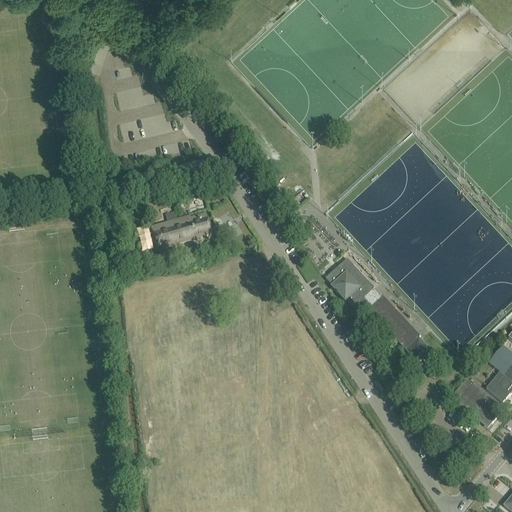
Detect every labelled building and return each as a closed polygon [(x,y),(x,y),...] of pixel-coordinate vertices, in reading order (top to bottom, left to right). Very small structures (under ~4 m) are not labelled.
[(465,345),(511,301),(511,247),(460,192),(458,197),(455,196),(455,203),(433,194),(429,204),(429,199),(424,197),(427,189),(449,190),(440,187),(442,182),(434,181),(436,184),(431,189),(427,186),(419,185),(414,191),(410,189),(401,189),(401,178),(397,187),(384,186),(388,183),(383,181),(383,172),(372,182),(369,254),(460,351),(462,345),(465,345)] [(121,193),(120,184),(117,184),(116,180),(111,181),(113,195),(121,193)] [(187,220),(186,218),(151,228),(158,251),(203,238),(212,236),(206,215),(187,220)] [(431,352),(416,337),(415,338),(372,292),(374,289),(347,260),(325,280),(332,287),(330,288),(345,304),(346,303),(361,319),(368,312),(405,352),(418,365),(431,352)] [(511,355),(503,348),(489,364),(500,374),(486,390),(503,405),(511,393),(511,355)] [(466,382),(463,385),(450,400),(469,416),(474,410),(492,425),(505,410),(474,384),(472,388),(466,382)] [(511,511),(511,497),(503,507),(507,511),(509,511),(511,511)]
